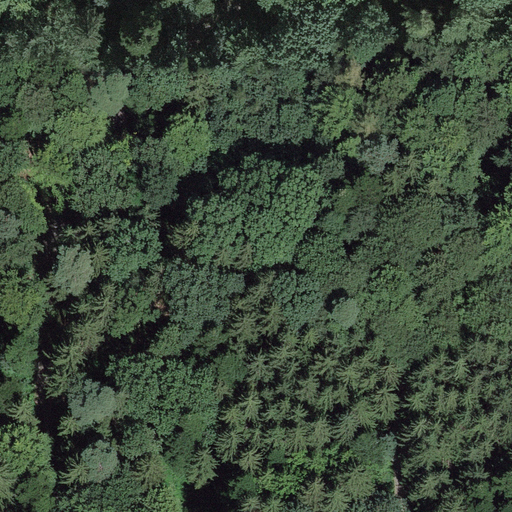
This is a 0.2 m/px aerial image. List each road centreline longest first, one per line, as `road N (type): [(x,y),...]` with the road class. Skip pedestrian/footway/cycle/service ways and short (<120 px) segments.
road 1 (track): [(237,0),(143,82),(107,127),(75,178),(53,236),(39,330),(68,511)]
road 2 (track): [(511,274),(451,308),(410,357),(398,410),(402,511)]
